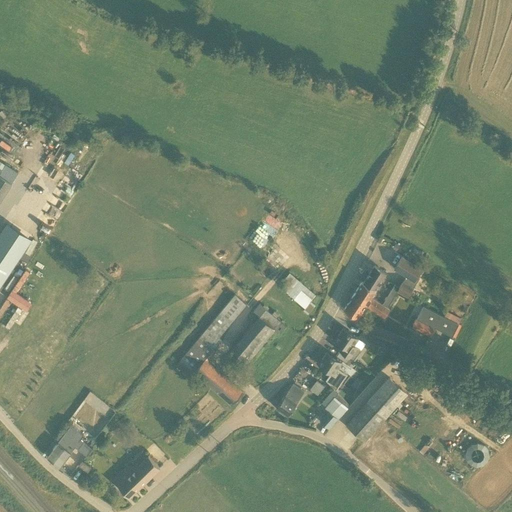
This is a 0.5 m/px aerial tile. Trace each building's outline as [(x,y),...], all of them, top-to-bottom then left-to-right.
[(0,173),(12,181),(18,172),(5,163),(0,170),(0,173)] [(0,284),(30,240),(7,224),(0,234),(0,284)] [(422,268),(401,256),(394,268),(414,280),(422,268)] [(375,289),(386,272),(374,265),(363,282),(362,281),(358,288),(364,292),(363,294),(370,298),(371,297),(376,290),(375,289)] [(310,310),(316,303),(311,300),(317,292),(291,273),(280,287),(310,310)] [(33,274),(0,322),(0,326),(19,339),(53,288),(33,274)] [(378,298),(389,305),(398,290),(408,296),(413,287),(392,274),(378,298)] [(87,283),(94,290),(97,286),(90,280),(87,283)] [(390,309),(371,297),(370,298),(363,294),(364,292),(358,288),(344,308),(358,317),(366,305),(384,317),(390,309)] [(216,350),(213,348),(222,338),(219,336),(246,303),(235,293),(180,359),(181,360),(176,366),(186,375),(192,368),(194,370),(231,403),(243,390),(208,359),(216,350)] [(246,362),(252,355),(274,329),(273,329),(280,321),(259,303),(253,311),(259,316),(231,349),(246,362)] [(422,307),(412,325),(430,335),(440,317),(422,307)] [(343,345),(340,350),(354,360),(361,349),(354,344),(358,338),(343,327),(335,340),(343,345)] [(368,340),(382,345),(385,339),(371,333),(368,340)] [(331,373),(326,380),(336,390),(346,374),(337,368),(342,361),(327,352),(318,364),(331,373)] [(364,441),(397,405),(407,393),(389,377),(346,425),(364,441)] [(318,395),(325,386),(317,380),(310,388),(318,395)] [(287,415),(304,391),(293,383),(276,407),(287,415)] [(338,393),(335,396),(334,396),(325,407),(339,418),(348,408),(347,407),(349,404),(338,393)] [(81,437),(80,438),(77,436),(81,431),(72,424),(63,434),(47,455),(60,465),(75,446),(86,455),(93,447),(81,437)] [(486,451),(487,446),(470,441),(466,454),(476,456),(475,461),(482,463),(485,451),(486,451)] [(129,497),(142,484),(159,467),(159,468),(160,467),(148,455),(118,485),(129,497),(130,497),(129,497)] [(82,460),(79,464),(88,471),(91,466),(82,460)]
